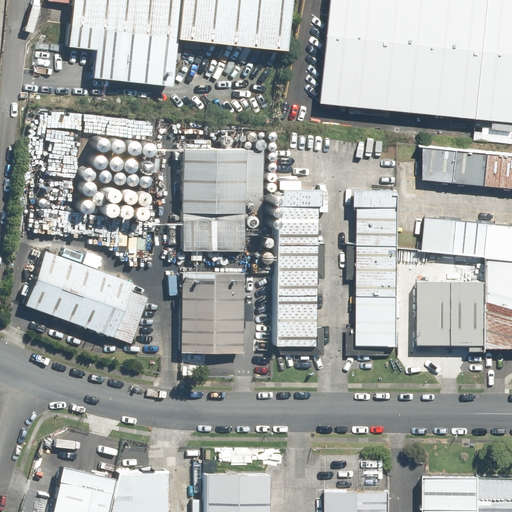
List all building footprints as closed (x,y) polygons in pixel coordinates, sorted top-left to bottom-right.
[(288,0),(69,0),(65,47),(94,50),(91,77),(170,85),(175,37),(284,48),(288,0)] [(511,0),(331,0),(321,100),(511,118),(511,0)] [(511,153),(420,145),(417,178),(511,186),(511,153)] [(181,146),(181,249),(243,249),(243,146),(181,146)] [(361,190),(357,344),(397,345),(401,191),(361,190)] [(317,193),(277,192),(273,343),(313,344),(317,193)] [(511,258),(511,223),(426,215),(422,249),(486,256),(511,258)] [(130,281),(41,249),(22,303),(110,334),(130,281)] [(485,279),(485,299),(511,307),(511,258),(486,256),(485,279)] [(240,272),(180,271),(179,351),(239,351),(240,272)] [(485,299),(485,279),(415,278),(414,341),(485,342),(485,299)] [(511,307),(485,299),(485,346),(495,346),(511,345),(511,307)] [(254,304),(242,303),(241,324),(253,324),(254,304)] [(459,361),(459,371),(478,370),(478,360),(459,361)] [(382,460),(360,459),(358,485),(380,486),(382,460)] [(50,511),(106,511),(115,477),(60,465),(50,511)] [(106,511),(168,511),(167,468),(116,470),(115,477),(106,511)] [(204,511),(266,511),(267,471),(205,471),(204,511)] [(511,511),(511,474),(425,474),(425,511),(511,511)] [(390,511),(390,489),(327,489),(327,511),(390,511)]
